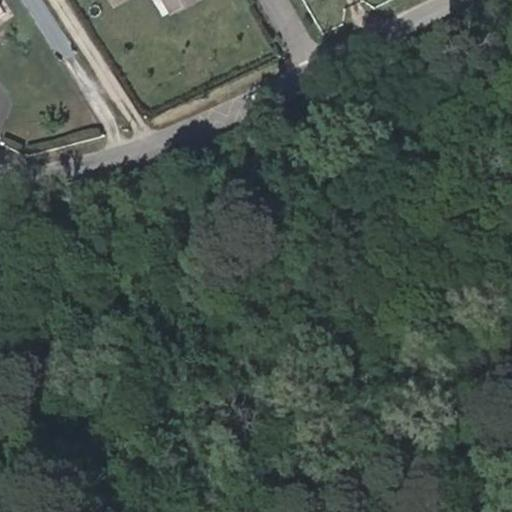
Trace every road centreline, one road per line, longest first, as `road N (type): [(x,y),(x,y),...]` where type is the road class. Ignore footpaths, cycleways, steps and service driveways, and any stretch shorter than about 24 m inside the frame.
road 1 (unclassified): [(0,181),(130,154),(312,67)]
road 2 (unclassified): [(312,67),(456,0)]
